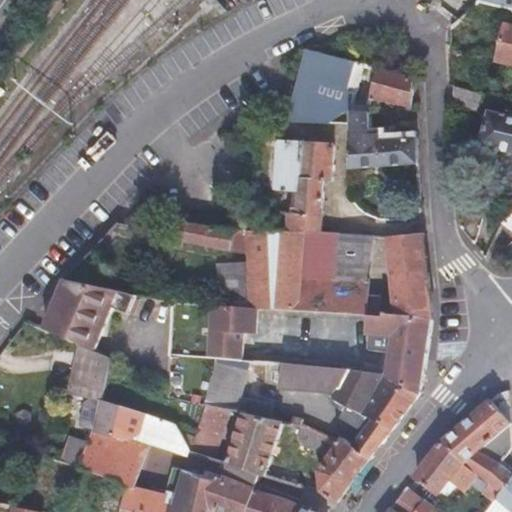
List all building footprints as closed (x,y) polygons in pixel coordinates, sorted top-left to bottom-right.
[(511,15),(502,57),(511,59),(511,15)] [(486,54),(452,43),(453,73),(481,82),(486,54)] [(333,123),(349,114),(350,110),(353,91),(344,89),(356,61),(315,51),(287,121),(333,123)] [(353,91),(366,64),(356,61),(344,89),(353,91)] [(410,106),(410,76),(378,67),(371,89),(372,96),(410,106)] [(475,108),(481,90),(454,82),(454,102),(475,108)] [(349,124),(347,165),(418,161),(417,148),(416,130),(392,132),(391,127),(375,128),(374,111),(350,110),(349,114),(349,124)] [(511,118),(491,113),(483,142),(511,150),(511,118)] [(289,225),(289,229),(320,231),(325,183),(330,184),(335,147),(277,144),(275,187),(291,187),(290,209),(282,208),(281,224),(289,225)] [(460,226),(473,242),(487,200),(459,193),(460,226)] [(511,198),(501,222),(511,231),(511,241),(511,242),(511,198)] [(431,316),(423,232),(387,236),(392,311),(367,299),(367,279),(372,235),(320,231),(289,229),(272,228),(242,227),(186,221),(182,237),(249,254),(250,260),(218,262),(222,304),(243,306),(263,307),(365,314),(369,314),(431,318),(431,316)] [(506,248),(492,241),(485,257),(499,263),(506,248)] [(124,290),(71,279),(70,280),(53,332),(104,353),(119,307),(124,290)] [(141,293),(124,290),(119,307),(135,312),(141,293)] [(173,322),(203,323),(204,302),(173,300),(173,322)] [(215,324),(217,303),(204,302),(203,323),(215,324)] [(215,324),(212,355),(217,356),(247,359),(249,333),(261,334),(263,307),(243,306),(222,304),(217,303),(215,324)] [(421,390),(431,318),(369,314),(365,314),(364,332),(368,333),(367,345),(369,349),(387,351),(385,372),(421,390)] [(201,354),(203,323),(173,322),(172,352),(201,354)] [(251,366),(252,359),(247,359),(217,356),(203,403),(228,410),(233,411),(242,414),(274,423),(277,405),(243,395),(247,366),(251,366)] [(373,455),(421,390),(385,372),(282,362),(280,385),(332,389),(332,397),(353,400),(346,414),(366,427),(356,444),(373,455)] [(497,396),(444,444),(466,463),(488,482),(503,460),(511,447),(508,393),(497,396)] [(228,410),(203,403),(194,433),(177,428),(186,447),(188,450),(209,457),(228,410)] [(174,422),(123,405),(112,435),(134,438),(140,431),(186,447),(177,428),(174,422)] [(226,462),(255,471),(259,472),(262,474),(281,425),(274,423),(242,414),(223,461),(226,462)] [(341,440),(344,436),(342,428),(307,415),(300,419),(299,423),(341,440)] [(368,462),(373,455),(356,444),(344,436),(341,440),(299,423),(295,432),(302,441),(330,455),(319,469),(320,490),(338,502),(368,462)] [(112,435),(94,426),(89,440),(80,466),(82,467),(109,475),(119,478),(125,487),(132,489),(148,443),(134,438),(112,435)] [(80,466),(89,440),(73,434),(64,460),(80,466)] [(444,444),(419,477),(441,494),(460,471),(466,463),(444,444)] [(501,493),(511,478),(511,467),(503,460),(488,482),(501,493)] [(223,476),(250,484),(255,471),(226,462),(223,476)] [(466,463),(460,471),(495,501),(501,493),(488,482),(466,463)] [(140,511),(215,511),(216,510),(222,481),(171,465),(166,483),(178,486),(177,491),(168,489),(166,496),(132,489),(125,487),(124,492),(120,506),(140,511)] [(124,492),(125,487),(119,478),(109,475),(105,486),(124,492)] [(220,511),(243,511),(250,484),(223,476),(222,481),(216,510),(220,511)] [(488,511),(511,511),(511,478),(501,493),(495,501),(488,511)] [(274,511),(283,497),(250,484),(243,511),(274,511)] [(442,511),(409,489),(392,511),(442,511)] [(301,511),(305,506),(294,501),(283,497),(274,511),(301,511)] [(0,511),(19,511),(20,507),(0,503),(0,511)]
